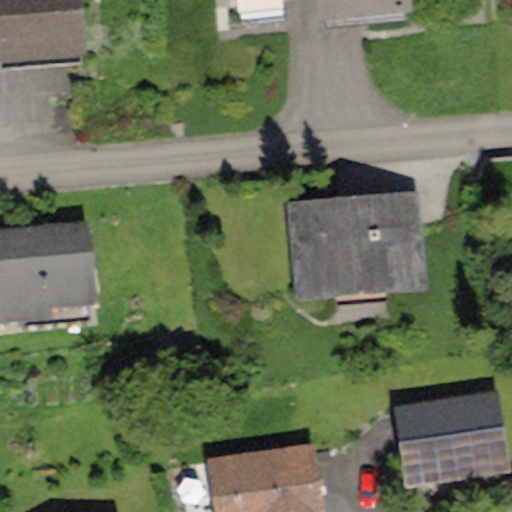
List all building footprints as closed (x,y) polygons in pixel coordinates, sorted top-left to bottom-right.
[(81,0),(0,0),(0,72),(86,66),(81,0)] [(233,0),(234,1),(241,1),(243,27),(284,24),(283,3),(322,0),(233,0)] [(408,0),(322,0),(325,28),(410,21),(408,0)] [(413,203),(290,214),(298,303),(421,292),(413,203)] [(90,229),(0,234),(0,327),(96,321),(90,229)] [(497,399),(400,414),(411,490),(508,476),(497,399)] [(319,511),(310,453),(208,469),(214,511),(319,511)]
